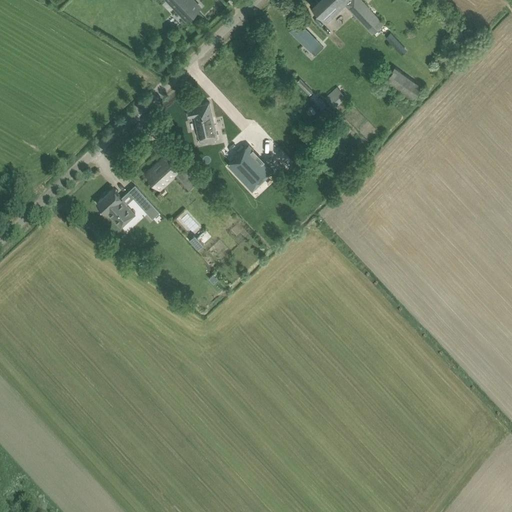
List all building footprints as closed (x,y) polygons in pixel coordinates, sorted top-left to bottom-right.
[(167,0),(187,20),(201,7),(194,0),(167,0)] [(314,0),(310,4),(317,11),(327,21),(345,4),(373,34),(378,29),(351,0),(314,0)] [(351,0),(378,29),(384,23),(361,0),(351,0)] [(320,41),(300,19),(291,27),(312,49),(320,41)] [(402,53),(408,48),(391,31),(385,36),(402,53)] [(385,81),(412,100),(422,86),(395,66),(394,68),(389,65),(382,76),(387,79),(385,81)] [(300,77),(297,81),(309,94),(313,90),(300,77)] [(338,87),(326,98),(335,108),(347,97),(338,87)] [(315,92),(311,96),(322,108),(326,104),(315,92)] [(200,142),(218,139),(210,102),(187,107),(190,117),(195,115),(200,142)] [(266,162),(242,136),(221,155),(246,181),(266,162)] [(155,165),(147,173),(160,188),(168,180),(168,179),(176,172),(186,182),(194,175),(180,159),(179,160),(180,160),(175,165),(167,156),(156,166),(155,165)] [(129,191),(136,199),(152,217),(159,211),(143,192),(136,185),(129,191)] [(123,198),(113,187),(97,202),(107,213),(108,212),(121,227),(136,214),(122,199),(123,198)] [(173,238),(178,233),(169,224),(164,229),(173,238)] [(196,234),(190,240),(198,249),(204,244),(196,234)]
